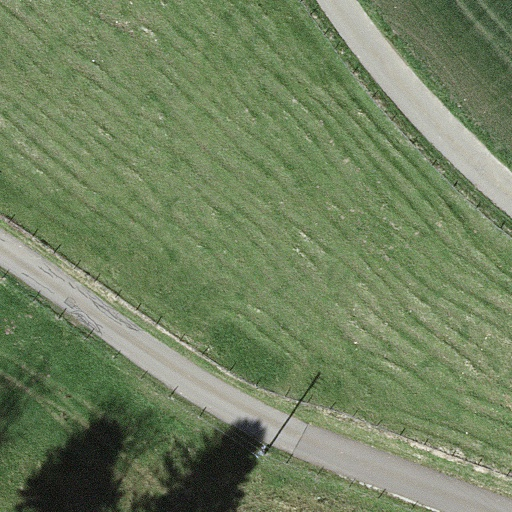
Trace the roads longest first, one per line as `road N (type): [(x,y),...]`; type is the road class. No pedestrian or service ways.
road 1 (unclassified): [(492,511),(228,405),(0,249)]
road 2 (unclassified): [(333,0),(412,100),(511,194)]
